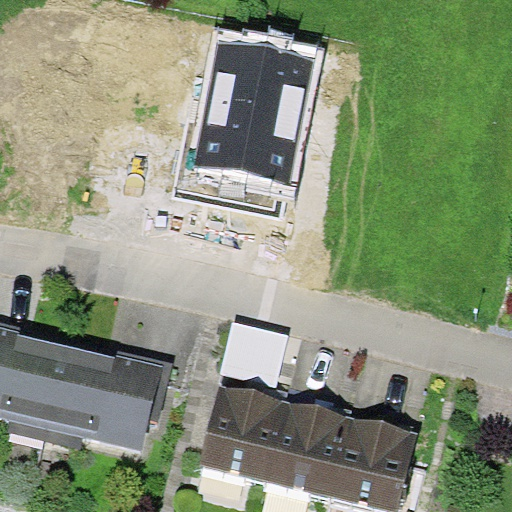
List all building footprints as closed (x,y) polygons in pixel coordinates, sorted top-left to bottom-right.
[(315,59),(219,40),(195,167),(291,185),(315,59)] [(234,320),(221,373),(276,387),(288,334),(234,320)] [(10,432),(46,441),(68,345),(19,334),(21,327),(0,322),(0,417),(13,420),(10,432)] [(117,356),(68,345),(46,441),(81,450),(84,437),(143,451),(150,419),(159,421),(173,363),(118,350),(117,356)] [(267,479),(287,401),(220,384),(200,463),(267,479)] [(287,401),(267,479),(333,496),(352,417),(287,401)] [(352,417),(333,496),(397,511),(417,433),(352,417)]
